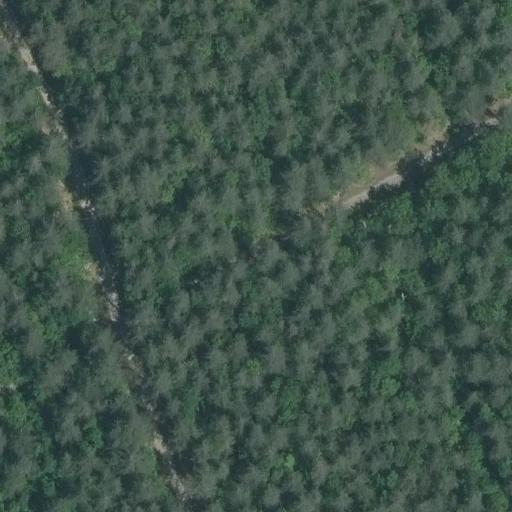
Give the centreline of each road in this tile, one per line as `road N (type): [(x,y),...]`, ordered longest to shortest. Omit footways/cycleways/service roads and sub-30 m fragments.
road 1 (unknown): [(0,11),(57,108),(102,251),(113,323),(189,511)]
road 2 (track): [(511,107),(113,323)]
